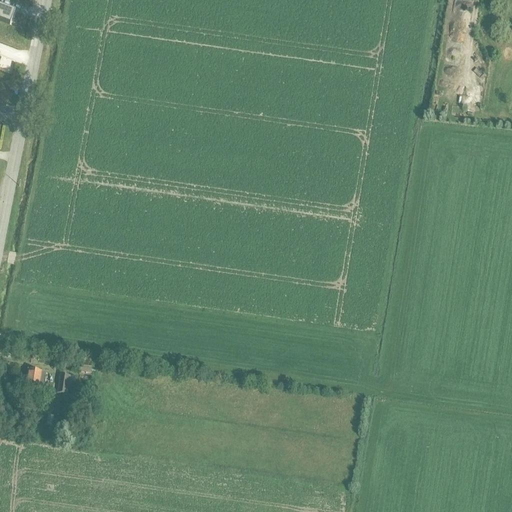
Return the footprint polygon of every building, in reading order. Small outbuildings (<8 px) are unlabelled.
[(0,5),(0,20),(10,24),(13,17),(12,17),(10,16),(12,11),(10,10),(0,5)] [(54,359),(53,367),(64,369),(65,360),(54,359)] [(79,363),(78,373),(90,374),(90,371),(96,372),(97,366),(91,365),(91,364),(79,363)] [(28,370),(25,386),(43,388),(46,373),(28,370)] [(59,375),(57,394),(67,395),(68,387),(74,388),(76,377),(59,375)]
